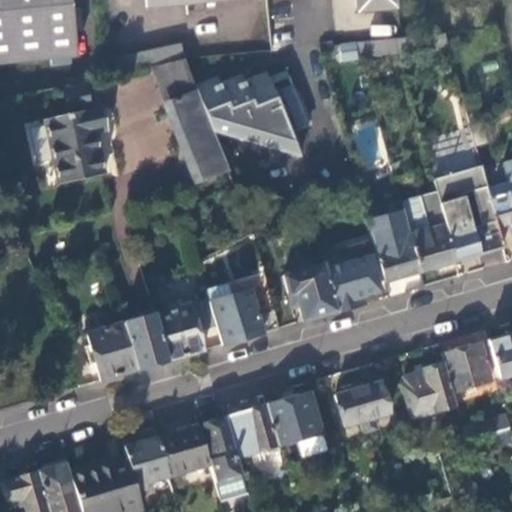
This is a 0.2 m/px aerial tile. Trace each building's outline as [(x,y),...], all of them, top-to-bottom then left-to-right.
[(0,0),(0,61),(76,53),(70,0),(0,0)] [(203,2),(229,0),(146,0),(147,8),(187,4),(188,15),(204,13),(203,2)] [(358,0),(359,11),(399,8),(397,0),(358,0)] [(493,27),(511,25),(509,4),(425,12),(423,0),(397,0),(399,8),(400,37),(445,32),(493,27)] [(423,0),(425,12),(509,4),(508,0),(423,0)] [(400,37),(394,38),(398,55),(400,61),(447,50),(445,32),(400,37)] [(394,38),(356,43),(359,59),(398,55),(394,38)] [(356,43),(339,43),(340,60),(356,60),(356,43)] [(181,57),(184,57),(181,44),(151,51),(153,64),(181,57)] [(147,65),(153,64),(151,51),(103,62),(107,75),(147,65)] [(153,64),(147,65),(162,103),(166,101),(198,179),(225,168),(211,133),(192,85),(181,57),(153,64)] [(268,76),(267,70),(242,79),(239,73),(217,82),(214,76),(192,85),(211,133),(301,159),(291,134),(268,76)] [(283,70),(268,76),(291,134),(309,128),(295,97),(297,91),(290,87),(283,70)] [(81,81),(59,86),(62,99),(84,94),(81,81)] [(84,94),(62,99),(64,113),(87,107),(84,94)] [(87,107),(64,113),(42,118),(57,184),(102,173),(93,132),(104,129),(98,105),(87,107)] [(467,123),(473,143),(484,140),(478,120),(467,123)] [(379,124),(355,130),(364,168),(388,162),(379,124)] [(387,163),(391,175),(416,163),(410,152),(387,163)] [(356,192),(391,175),(387,163),(353,180),(356,192)] [(450,169),(442,171),(443,174),(431,177),(435,190),(454,259),(501,245),(495,225),(487,196),(478,163),(451,171),(450,169)] [(511,187),(499,191),(500,193),(487,196),(495,225),(511,220),(511,187)] [(418,270),(454,259),(435,190),(398,200),(418,270)] [(381,280),(418,270),(398,200),(396,201),(398,209),(396,210),(393,200),(372,206),(374,211),(369,212),(370,217),(364,219),(381,280)] [(41,267),(29,238),(19,241),(32,269),(41,267)] [(334,310),(361,302),(359,296),(376,290),(367,255),(369,255),(365,239),(342,245),(343,248),(324,254),(327,266),(322,268),(334,310)] [(294,322),(334,310),(322,268),(320,262),(310,265),(308,259),(297,262),(299,268),(280,274),(294,322)] [(219,344),(260,332),(255,313),(271,308),(265,284),(261,272),(202,289),(219,344)] [(165,360),(201,349),(187,302),(151,313),(165,360)] [(134,369),(165,360),(151,313),(120,322),(134,369)] [(98,379),(134,369),(120,322),(84,333),(98,379)] [(511,331),(486,339),(497,377),(511,373),(511,331)] [(441,362),(450,391),(488,379),(477,341),(439,352),(441,362)] [(410,417),(453,404),(450,391),(441,362),(421,367),(422,369),(401,375),(403,382),(400,383),(410,417)] [(360,421),(363,432),(376,428),(372,417),(389,412),(380,380),(333,393),(342,425),(360,421)] [(275,444),(275,445),(295,440),(319,432),(307,391),(263,404),(275,444)] [(234,457),(275,444),(263,404),(223,416),(234,457)] [(463,436),(507,423),(504,413),(459,426),(460,427),(463,436)] [(207,463),(212,481),(239,474),(234,457),(223,416),(201,422),(211,458),(206,459),(207,463)] [(166,475),(207,463),(206,459),(196,424),(155,436),(166,475)] [(451,440),(463,436),(460,427),(448,430),(451,440)] [(295,440),(300,456),(324,449),(319,432),(295,440)] [(163,507),(175,504),(166,475),(155,436),(122,445),(126,460),(129,471),(137,469),(141,482),(158,478),(160,487),(158,488),(163,507)] [(122,511),(140,507),(129,471),(126,460),(108,465),(106,461),(68,473),(79,511),(122,511)] [(59,511),(79,511),(68,473),(64,462),(35,471),(45,507),(47,511),(58,508),(59,511)] [(23,511),(27,511),(45,507),(35,471),(0,481),(0,493),(3,503),(11,501),(13,507),(22,504),(23,511)]
